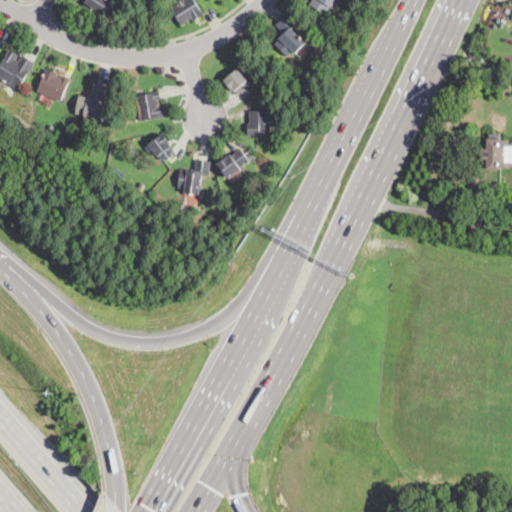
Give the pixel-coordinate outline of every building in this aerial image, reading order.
[(112,0),(104,14),(101,12),(97,18),(82,9),(86,3),(85,2),(86,0),(112,0)] [(195,0),(204,14),(194,21),(192,18),(182,25),(171,9),(178,4),(177,2),(180,0),(195,0)] [(334,0),(327,13),(310,3),(311,0),(334,0)] [(295,53),(293,51),(287,56),(275,44),(280,39),(279,38),(284,32),(276,25),(287,14),(296,23),(292,28),(306,42),(295,53)] [(315,49),(312,51),(308,50),(307,46),(308,43),(312,42),(314,43),(316,46),(315,49)] [(19,61),(23,55),(35,63),(18,89),(5,80),(3,83),(0,80),(0,66),(7,56),(6,55),(9,50),(18,55),(16,59),(19,61)] [(57,76),(62,78),(63,75),(70,79),(61,101),(57,99),(56,101),(51,99),(52,97),(37,91),(45,72),(46,69),(58,74),(57,76)] [(250,90),(244,95),(242,92),(239,95),(234,89),(232,90),(224,81),(238,69),(251,84),(247,87),(250,90)] [(102,119),(76,114),(79,95),(88,96),(89,94),(93,95),(95,85),(108,88),(102,119)] [(159,100),(160,105),(162,105),(164,116),(141,120),(136,95),(156,91),(160,91),(161,99),(159,100)] [(270,118),(273,118),(273,126),(270,126),(270,134),(256,135),(256,137),(253,137),(253,135),(248,136),(248,124),(250,123),(250,111),(269,110),(270,118)] [(173,155),(166,160),(165,158),(162,160),(159,156),(157,157),(149,144),(164,133),(175,150),(171,153),(173,155)] [(501,134),(501,140),(509,140),(509,141),(511,141),(511,167),(509,167),(509,168),(502,168),(502,169),(487,169),(487,159),(481,159),(481,148),(488,148),(488,134),(501,134)] [(228,178),(218,163),(240,147),(250,162),(228,178)] [(209,176),(203,175),(200,194),(185,192),(185,188),(178,187),(181,170),(195,172),(197,160),(211,162),(209,176)] [(485,222),(484,231),(471,231),(471,222),(485,222)]
